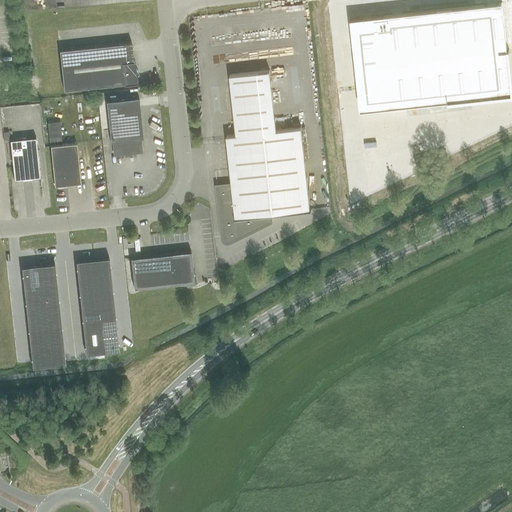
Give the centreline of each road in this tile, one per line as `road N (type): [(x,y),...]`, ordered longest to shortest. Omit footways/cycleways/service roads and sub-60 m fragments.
road 1 (unclassified): [(0,232),(160,213),(179,196),(184,170),(165,6)]
road 2 (primary): [(237,339),(511,194)]
road 3 (primary): [(237,339),(173,386),(77,494)]
road 4 (primary): [(102,510),(147,431),(237,339)]
